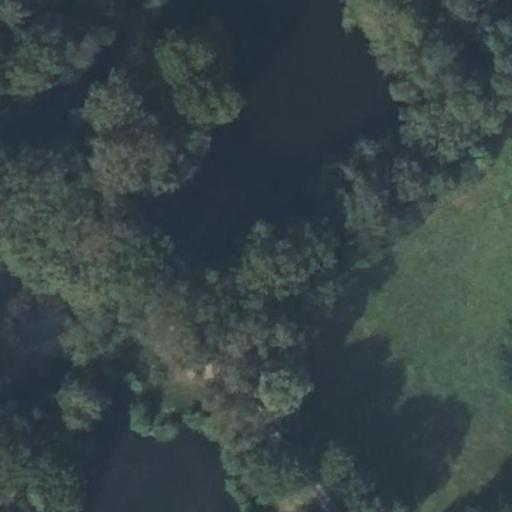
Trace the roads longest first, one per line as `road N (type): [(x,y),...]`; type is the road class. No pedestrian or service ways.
road 1 (track): [(0,220),(239,354),(362,511)]
road 2 (track): [(239,354),(480,105),(453,0)]
